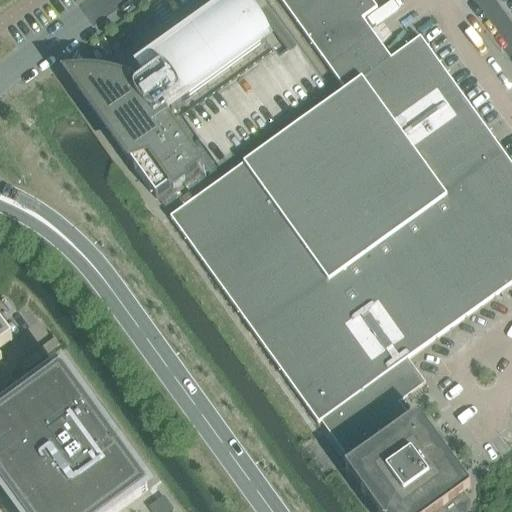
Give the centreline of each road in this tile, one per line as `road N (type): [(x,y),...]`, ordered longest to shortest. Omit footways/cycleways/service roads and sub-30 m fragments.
road 1 (trunk): [(280,511),(90,251),(52,217),(0,191)]
road 2 (trunk): [(0,206),(60,243),(96,281),(266,511)]
road 3 (residential): [(0,76),(106,0)]
